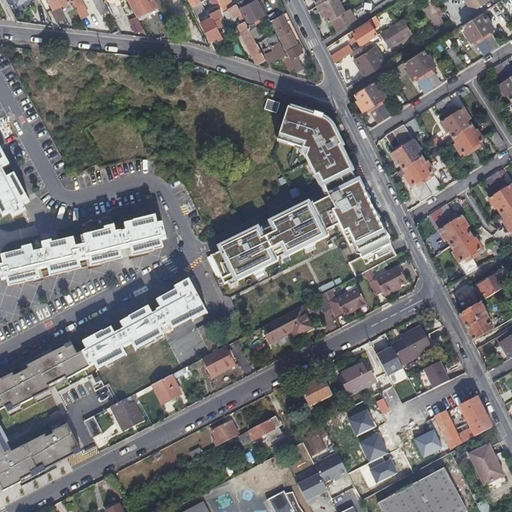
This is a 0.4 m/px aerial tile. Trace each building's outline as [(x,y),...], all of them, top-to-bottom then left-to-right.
[(49,0),(48,0),(54,10),(52,11),(57,22),(65,18),(60,7),(70,2),(68,0),(49,0)] [(70,0),(86,29),(94,25),(79,0),(70,0)] [(102,0),(93,0),(100,14),(108,10),(102,0)] [(128,0),(137,17),(147,12),(157,7),(153,0),(128,0)] [(236,6),(233,0),(220,7),(223,12),(229,9),(232,7),(236,6)] [(353,5),(350,0),(324,0),(324,1),(328,7),(330,5),(337,15),(353,5)] [(465,0),(466,1),(473,11),(489,0),(465,0)] [(265,16),(262,12),(260,8),(257,2),(242,10),(249,24),(255,21),(260,19),(265,16)] [(176,29),(181,26),(186,24),(175,3),(166,8),(176,29)] [(233,17),(240,14),(236,6),(232,7),(229,9),(233,17)] [(270,22),(282,15),(279,9),(266,15),(270,22)] [(214,22),(218,20),(222,18),(218,10),(209,14),(211,17),(200,23),(210,41),(220,35),(214,22)] [(476,40),(481,48),(486,55),(499,47),(489,32),(495,29),(489,18),(486,20),(481,14),(463,25),(467,31),(464,33),(471,43),(476,40)] [(289,60),(297,56),(304,52),(299,43),(297,43),(282,15),(270,22),(289,60)] [(136,16),(127,20),(133,34),(142,31),(136,16)] [(362,45),(368,41),(378,35),(374,29),(381,25),(375,16),(369,20),(369,21),(353,31),(362,45)] [(402,18),(378,33),(387,48),(412,34),(402,18)] [(265,60),(252,35),(248,28),(245,22),(239,24),(243,31),(241,32),(258,64),(265,60)] [(248,28),(252,35),(259,32),(255,24),(248,28)] [(263,34),(266,41),(270,49),(266,50),(267,53),(265,54),(270,61),(285,54),(272,29),(263,34)] [(373,49),(368,41),(362,45),(356,49),(353,51),(358,58),(355,60),(366,77),(387,64),(376,47),(373,49)] [(335,63),(353,51),(356,49),(353,45),(350,46),(349,45),(332,56),(335,63)] [(445,53),(450,60),(454,68),(460,64),(450,50),(445,53)] [(428,92),(435,88),(442,83),(434,71),(433,72),(431,69),(436,66),(430,56),(427,57),(423,51),(405,62),(409,68),(406,70),(413,81),(419,77),(428,92)] [(282,57),(289,71),(293,69),(286,55),(282,57)] [(511,68),(507,60),(495,68),(505,83),(499,87),(506,97),(508,95),(511,101),(511,68)] [(378,124),(386,119),(393,114),(386,102),(383,104),(381,101),(387,97),(380,86),(377,88),(373,82),(355,94),(359,100),(357,101),(363,112),(369,109),(378,124)] [(470,154),(474,161),(478,167),(484,163),(476,151),(481,147),(479,144),(485,141),(478,131),(475,133),(467,120),(470,118),(464,109),(459,112),(449,97),(436,105),(446,120),(441,124),(447,133),(449,132),(457,144),(455,146),(461,156),(466,153),(468,155),(470,154)] [(265,109),(277,113),(280,103),(268,99),(265,109)] [(330,130),(333,129),(328,121),(324,117),(301,109),(300,112),(288,108),(278,140),(289,141),(288,143),(309,150),(306,157),(320,185),(323,184),(351,170),(345,159),(344,160),(338,147),(341,145),(340,142),(333,142),(333,135),(332,135),(330,130)] [(217,136),(214,132),(207,119),(199,124),(208,141),(217,136)] [(208,146),(195,122),(184,128),(186,132),(188,131),(195,143),(199,142),(205,153),(195,157),(193,154),(189,157),(195,168),(215,158),(208,146)] [(405,178),(410,186),(415,194),(421,202),(439,191),(429,176),(435,172),(425,157),(422,158),(418,151),(420,150),(405,125),(386,137),(394,149),(395,149),(397,152),(391,155),(397,164),(399,162),(408,175),(405,177),(405,178)] [(233,148),(222,128),(214,132),(217,136),(219,140),(208,146),(215,158),(233,148)] [(497,147),(501,145),(504,143),(497,131),(489,135),(497,147)] [(0,175),(5,173),(3,169),(10,164),(0,146),(0,175)] [(323,184),(330,197),(337,194),(336,192),(346,187),(347,189),(357,184),(351,170),(323,184)] [(511,184),(507,188),(503,181),(504,180),(499,171),(485,180),(495,196),(489,199),(495,209),(498,207),(505,219),(503,221),(509,231),(511,229),(511,184)] [(5,173),(0,175),(0,210),(3,216),(11,212),(13,216),(26,209),(24,205),(30,202),(15,174),(8,178),(5,173)] [(396,256),(360,183),(357,184),(347,189),(346,187),(336,192),(337,194),(330,197),(313,205),(312,204),(273,223),(274,226),(263,231),(261,228),(221,248),(223,251),(208,258),(216,274),(219,273),(225,283),(236,278),(237,281),(277,261),(276,258),(287,252),(289,256),(328,236),(325,229),(338,222),(350,246),(355,244),(362,258),(349,264),(356,277),(364,273),(371,269),(396,256)] [(467,274),(476,269),(485,263),(477,251),(483,247),(476,237),(474,239),(466,227),(469,225),(463,216),(457,220),(456,218),(447,204),(433,213),(441,225),(442,224),(445,228),(439,231),(445,240),(448,238),(456,251),(453,252),(467,274)] [(123,230),(127,247),(131,246),(133,254),(154,248),(155,247),(164,245),(162,238),(167,237),(163,220),(158,222),(156,213),(135,219),(125,222),(127,229),(123,230)] [(122,249),(127,247),(123,230),(123,229),(117,230),(115,223),(114,223),(112,216),(83,223),(87,243),(83,244),(86,259),(91,257),(92,264),(124,256),(122,249)] [(81,260),(86,259),(83,244),(77,245),(75,236),(53,242),(52,240),(43,242),(44,249),(40,250),(45,268),(49,267),(51,274),(83,266),(81,260)] [(505,251),(500,244),(495,236),(489,240),(498,255),(505,251)] [(40,269),(45,268),(40,250),(35,251),(33,245),(23,247),(23,250),(2,255),(4,264),(0,265),(4,279),(8,278),(10,285),(41,277),(40,269)] [(368,280),(376,294),(382,291),(384,293),(406,281),(397,264),(375,277),(368,280)] [(368,280),(375,277),(371,269),(364,273),(368,280)] [(480,284),(489,297),(507,286),(499,273),(480,284)] [(156,310),(157,311),(168,332),(191,319),(193,321),(207,314),(189,279),(175,287),(176,290),(156,301),(160,307),(156,310)] [(320,292),(334,286),(332,282),(319,289),(320,292)] [(323,294),(335,316),(343,313),(344,315),(366,303),(357,287),(337,299),(332,290),(323,294)] [(482,301),(471,308),(460,314),(473,341),(496,328),(482,301)] [(168,332),(157,311),(153,313),(149,306),(128,316),(129,317),(121,322),(125,329),(120,331),(128,346),(132,344),(136,351),(156,340),(155,338),(168,332)] [(302,306),(260,328),(269,344),(293,331),(296,337),(314,328),(302,306)] [(208,353),(221,346),(208,322),(196,328),(208,353)] [(392,345),(396,352),(427,336),(422,325),(402,336),(403,339),(392,345)] [(128,346),(120,331),(116,333),(112,326),(104,330),(103,330),(83,341),(87,349),(84,350),(83,351),(90,365),(94,363),(98,370),(106,366),(107,366),(127,356),(123,348),(128,346)] [(501,343),(500,344),(509,359),(511,357),(511,329),(498,337),(501,343)] [(427,336),(396,352),(403,365),(434,348),(427,336)] [(0,483),(4,491),(20,483),(18,479),(35,470),(37,474),(40,473),(38,469),(44,466),(46,470),(62,462),(60,459),(66,456),(68,459),(83,451),(69,424),(54,431),(55,434),(47,437),(46,435),(12,452),(7,442),(4,443),(0,434),(0,427),(0,428),(0,427),(0,410),(6,407),(12,404),(14,408),(36,396),(34,393),(54,382),(55,385),(68,377),(90,365),(83,351),(84,350),(79,339),(73,342),(74,345),(68,348),(67,346),(55,352),(53,348),(44,353),(46,356),(43,358),(45,361),(35,366),(31,359),(19,365),(23,372),(15,375),(14,372),(0,379),(0,483)] [(385,378),(401,370),(390,346),(373,354),(385,378)] [(236,365),(225,347),(201,360),(211,378),(236,365)] [(46,356),(44,353),(31,359),(35,366),(45,361),(43,358),(46,356)] [(341,375),(344,380),(370,366),(367,361),(341,375)] [(420,369),(428,390),(448,382),(439,362),(420,369)] [(370,366),(344,380),(351,393),(377,380),(370,366)] [(172,373),(174,379),(188,375),(186,369),(172,373)] [(182,394),(172,375),(153,385),(163,404),(182,394)] [(333,394),(324,376),(301,388),(310,406),(333,394)] [(34,393),(36,396),(69,379),(68,377),(55,385),(54,382),(34,393)] [(461,442),(436,392),(426,397),(450,447),(461,442)] [(492,424),(478,396),(460,405),(475,434),(492,424)] [(130,406),(126,399),(111,408),(115,414),(116,414),(124,428),(142,419),(134,404),(130,406)] [(46,423),(50,431),(65,423),(61,415),(46,423)] [(280,426),(275,416),(237,437),(242,448),(250,444),(249,440),(252,439),(253,440),(280,426)] [(85,421),(94,439),(103,435),(93,417),(85,421)] [(219,444),(237,435),(230,422),(213,431),(219,444)] [(484,485),(505,474),(489,444),(468,454),(484,485)] [(193,461),(203,455),(199,447),(189,453),(193,461)] [(323,483),(346,476),(340,456),(299,468),(302,480),(296,482),(302,501),(326,494),(323,483)] [(382,511),(465,511),(469,510),(444,467),(378,504),(382,511)] [(18,479),(20,483),(37,474),(35,470),(18,479)] [(306,511),(301,505),(294,490),(287,492),(285,490),(268,498),(275,511),(306,511)] [(187,511),(210,511),(205,502),(187,511)]
